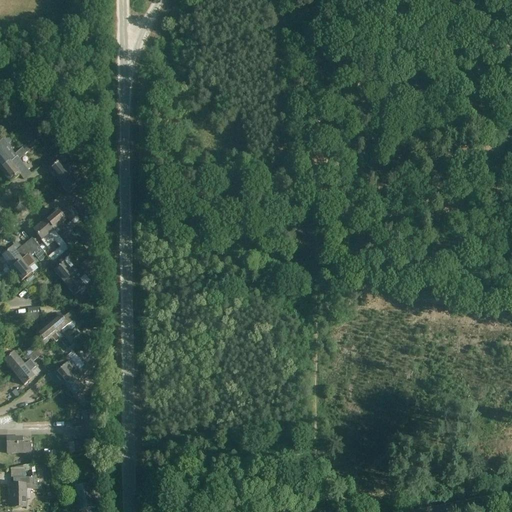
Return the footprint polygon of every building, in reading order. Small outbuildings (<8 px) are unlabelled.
[(77,129),(67,138),(70,142),(75,138),(81,133),(77,129)] [(81,133),(75,138),(78,143),(84,138),(87,136),(84,131),(81,133)] [(0,168),(1,169),(17,157),(15,154),(14,155),(10,150),(11,149),(8,144),(6,145),(3,140),(0,142),(0,168)] [(15,154),(17,157),(19,159),(24,156),(19,151),(15,154)] [(17,157),(1,169),(11,181),(21,173),(26,169),(19,160),(19,159),(17,157)] [(49,170),(59,182),(75,169),(73,166),(70,163),(64,168),(59,162),(49,170)] [(73,166),(75,169),(77,171),(81,168),(77,163),(73,166)] [(75,169),(59,182),(68,194),(78,186),(74,180),(80,175),(77,171),(75,169)] [(62,212),(69,221),(77,215),(70,206),(62,212)] [(65,244),(67,246),(69,248),(73,245),(64,234),(64,233),(58,226),(66,220),(58,210),(46,221),(58,236),(56,238),(60,242),(65,238),(68,242),(65,244)] [(42,240),(49,234),(54,242),(57,240),(66,251),(69,248),(67,246),(65,244),(68,242),(65,238),(60,242),(56,238),(58,236),(46,221),(34,231),(42,240)] [(94,231),(83,240),(89,248),(100,239),(94,231)] [(3,258),(12,269),(29,255),(31,258),(35,254),(31,249),(35,246),(37,248),(38,246),(31,239),(15,253),(12,250),(3,258)] [(31,249),(35,254),(39,252),(41,255),(44,253),(38,246),(37,248),(35,246),(31,249)] [(29,255),(12,269),(22,282),(32,273),(28,269),(35,263),(31,259),(31,258),(29,255)] [(63,255),(54,262),(58,268),(64,263),(65,258),(65,257),(63,255)] [(86,268),(82,264),(78,267),(75,265),(70,269),(64,263),(58,268),(55,271),(65,283),(80,270),(82,272),(86,268)] [(84,274),(82,272),(80,270),(65,283),(74,295),(84,286),(79,279),(84,274)] [(91,313),(89,318),(92,322),(97,322),(100,317),(96,312),(91,313)] [(47,326),(60,341),(57,344),(60,348),(66,343),(70,347),(71,346),(64,337),(60,332),(65,327),(67,330),(69,330),(71,331),(73,329),(75,328),(75,323),(72,321),(67,325),(59,316),(47,326)] [(43,346),(50,340),(54,345),(55,345),(62,354),(70,347),(66,343),(60,348),(57,344),(60,341),(47,326),(35,336),(40,342),(35,345),(42,353),(46,349),(43,346)] [(92,342),(82,346),(85,352),(95,348),(94,348),(92,342)] [(4,362),(14,374),(38,353),(36,351),(28,358),(26,356),(20,361),(14,353),(4,362)] [(38,353),(14,374),(24,386),(34,377),(31,374),(37,368),(32,363),(40,356),(38,353)] [(55,374),(65,386),(81,372),(84,376),(92,369),(88,363),(79,370),(78,368),(77,369),(67,356),(55,366),(59,371),(55,374)] [(38,376),(44,371),(40,367),(34,372),(38,376)] [(81,372),(65,386),(75,398),(85,389),(80,383),(86,378),(84,376),(81,372)] [(89,415),(89,421),(88,421),(89,427),(100,427),(99,410),(88,411),(88,415),(89,415)] [(88,440),(88,447),(98,447),(98,429),(88,429),(88,440)] [(23,444),(23,437),(7,438),(8,453),(32,453),(31,444),(23,444)] [(79,440),(79,442),(81,452),(88,451),(88,447),(88,440),(79,440)] [(55,451),(48,452),(49,460),(57,458),(55,451)] [(25,485),(28,485),(28,478),(13,479),(13,485),(10,485),(11,509),(25,508),(25,485)] [(74,488),(78,511),(95,508),(90,485),(74,488)]
